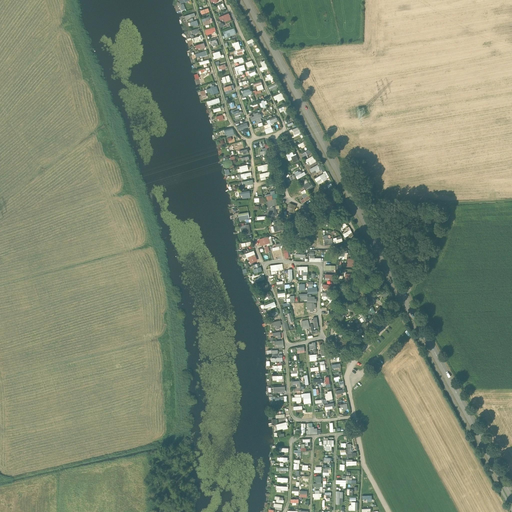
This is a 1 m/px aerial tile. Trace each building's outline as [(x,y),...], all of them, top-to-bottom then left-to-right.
[(224,18),(225,21),(231,19),(228,12),(219,17),(220,20),(224,18)] [(203,25),(213,22),(211,16),(201,19),(203,25)] [(214,33),(213,31),(215,30),(214,26),(204,29),(206,35),(214,33)] [(225,37),(236,34),(234,28),(223,31),(225,37)] [(238,41),(232,43),(233,46),(234,45),(235,49),(240,48),(238,41)] [(259,67),(261,71),(268,67),(264,60),(260,62),(262,66),(259,67)] [(244,64),(235,67),(237,75),(242,74),(241,71),(245,69),(244,64)] [(198,70),(200,75),(210,72),(209,67),(198,70)] [(228,74),(221,77),(223,83),(231,80),(228,74)] [(272,83),(275,81),(272,74),(265,78),(266,80),(270,78),(272,83)] [(253,86),(256,85),(257,89),(262,89),(262,81),(253,82),(253,86)] [(210,92),(211,94),(218,92),(216,85),(206,89),(207,93),(210,92)] [(225,93),(232,92),(231,85),(223,86),(225,93)] [(243,96),(252,93),(250,87),(241,90),(243,96)] [(277,98),(278,101),(284,98),(282,92),(273,95),(274,99),(277,98)] [(208,106),(220,102),(218,97),(206,101),(208,106)] [(254,115),(250,116),(251,120),(262,117),(260,111),(253,113),(254,115)] [(263,125),(266,133),(273,131),(270,123),(278,120),(276,117),(267,120),(268,123),(263,125)] [(298,126),(292,129),(295,136),(301,134),(298,126)] [(224,134),(227,134),(227,136),(234,135),(233,127),(223,129),(224,134)] [(298,160),(296,153),(293,154),(292,151),(286,153),(288,160),(292,159),(293,161),(298,160)] [(307,164),(316,161),(314,155),(305,158),(307,164)] [(240,168),(237,169),(238,172),(248,169),(247,164),(239,166),(240,168)] [(317,164),(309,168),(312,174),(320,170),(317,164)] [(314,177),(318,184),(329,177),(326,171),(314,177)] [(301,180),(307,188),(310,185),(304,178),(301,180)] [(265,196),(266,200),(272,199),(272,197),(276,196),(275,190),(270,191),(271,195),(265,196)] [(289,203),(286,209),(293,212),(295,205),(289,203)] [(238,213),(239,220),(249,218),(248,211),(238,213)] [(340,229),(347,225),(344,220),(337,224),(340,229)] [(249,224),(240,226),(241,234),(251,232),(249,224)] [(344,236),(352,232),(348,225),(341,229),(344,236)] [(259,238),(260,245),(272,243),(271,238),(268,238),(268,236),(259,238)] [(247,256),(250,263),(257,260),(253,249),(245,253),(246,257),(247,256)] [(309,260),(321,261),(321,257),(314,257),(314,250),(309,250),(309,260)] [(254,272),(261,270),(259,262),(252,264),(254,272)] [(283,272),(289,271),(288,265),(282,265),(282,263),(270,264),(271,274),(275,273),(275,270),(283,269),(283,272)] [(307,274),(307,265),(297,265),(297,272),(301,272),(301,274),(307,274)] [(252,277),(254,282),(265,278),(263,273),(252,277)] [(306,302),(306,308),(310,308),(310,311),(313,311),(313,307),(316,307),(316,302),(306,302)] [(357,315),(361,321),(366,318),(363,312),(357,315)] [(308,319),(301,320),(302,328),(309,327),(308,319)] [(275,327),(276,329),(281,328),(279,320),(271,322),(273,327),(275,327)] [(339,388),(339,389),(335,390),(337,397),(342,396),(341,392),(346,391),(344,386),(339,388)] [(329,398),(330,401),(333,400),(331,390),(327,390),(327,392),(324,393),(325,399),(329,398)] [(331,432),(330,426),(333,426),(333,421),(325,422),(325,432),(331,432)] [(306,430),(306,433),(320,433),(320,429),(317,429),(317,426),(312,426),(312,422),(308,422),(308,430),(306,430)] [(333,439),(323,439),(323,445),(325,445),(325,449),(331,449),(331,445),(333,445),(333,439)] [(300,450),(306,450),(306,447),(305,447),(304,443),(301,443),(301,445),(297,446),(298,449),(294,450),(294,452),(297,452),(297,455),(301,455),(300,450)]
